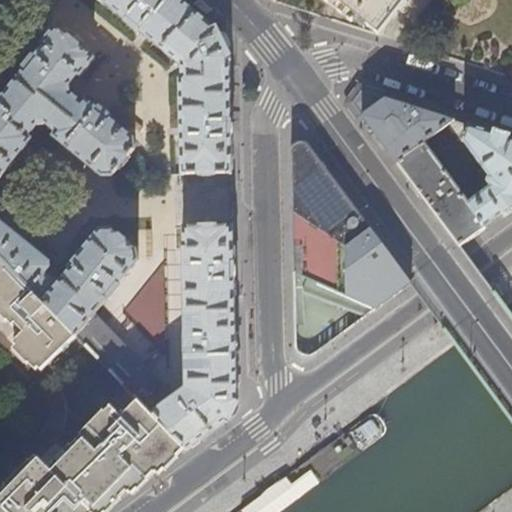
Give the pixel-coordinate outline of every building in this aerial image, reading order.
[(227,41),(226,39),(209,26),(177,0),(100,0),(176,61),(183,71),(183,77),(179,79),(182,175),(210,174),(210,180),(222,180),(222,189),(231,189),(228,43),(227,41)] [(404,0),(322,0),(351,22),(355,17),(377,35),(395,12),(404,0)] [(511,0),(404,0),(395,12),(412,24),(406,44),(511,78),(511,0)] [(0,258),(78,338),(139,401),(183,446),(187,450),(195,444),(207,435),(236,413),(232,227),(217,226),(213,220),(205,220),(199,226),(184,227),(188,387),(176,396),(94,314),(138,260),(136,251),(110,230),(100,230),(68,269),(70,271),(62,280),(51,271),(52,268),(0,224),(0,178),(30,140),(27,137),(37,125),(46,125),(55,133),(53,136),(102,178),(112,178),(135,149),(133,139),(84,99),(80,103),(72,96),(71,84),(78,75),(80,77),(94,59),(56,28),(41,45),(44,48),(0,100),(0,258)] [(499,219),(511,208),(511,139),(361,91),(352,103),(420,194),(460,247),(499,219)] [(303,142),(289,145),(297,354),(308,359),(361,320),(411,282),(376,237),(303,142)] [(78,338),(0,258),(0,308),(23,331),(12,342),(43,373),(78,338)] [(183,446),(139,401),(122,418),(114,410),(52,472),(40,459),(0,499),(0,511),(101,511),(106,507),(124,489),(128,493),(152,470),(155,474),(174,454),(183,446)]
